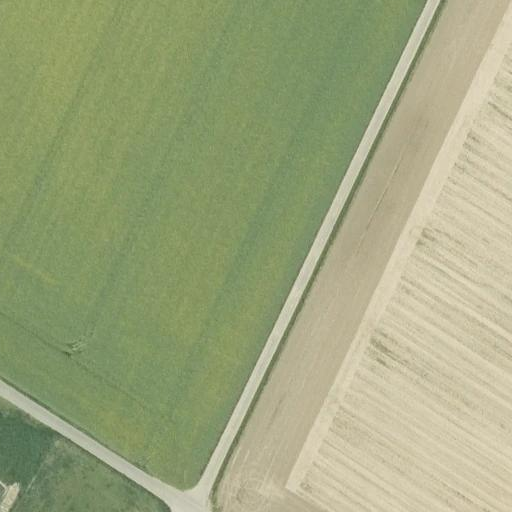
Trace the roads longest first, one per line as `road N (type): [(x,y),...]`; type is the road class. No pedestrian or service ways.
road 1 (track): [(207,511),(437,0)]
road 2 (track): [(0,392),(183,511)]
